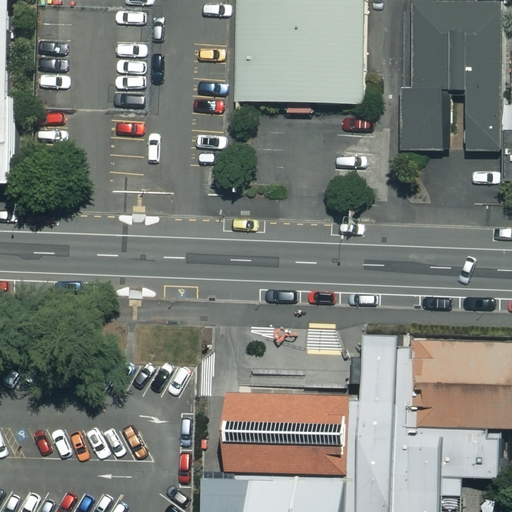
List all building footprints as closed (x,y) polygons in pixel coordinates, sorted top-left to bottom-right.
[(0,0),(0,183),(18,184),(24,0),(0,0)] [(248,0),(244,106),(373,101),(372,0),(248,0)] [(511,38),(506,38),(507,12),(416,11),(415,95),(404,95),(403,157),(446,158),(447,96),(470,96),(469,158),(506,158),(505,200),(511,200),(511,38)] [(366,479),(365,511),(463,511),(464,483),(465,475),(505,476),(508,426),(422,423),(426,340),(371,337),(370,367),(369,396),(366,479)] [(422,423),(508,426),(511,426),(511,343),(426,340),(422,423)] [(233,474),(366,479),(369,396),(236,391),(233,474)] [(365,511),(366,479),(233,474),(217,473),(214,511),(365,511)]
